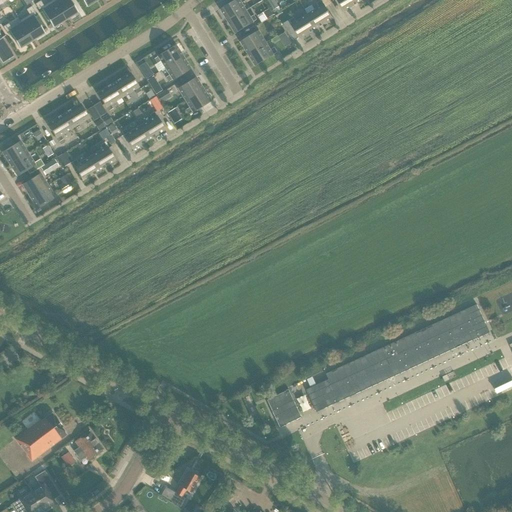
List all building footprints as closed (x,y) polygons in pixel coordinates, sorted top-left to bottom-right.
[(41,1),(35,4),(39,10),(41,8),(53,28),(66,20),(53,0),(44,6),(41,1)] [(53,0),(66,20),(79,12),(70,0),(53,0)] [(246,1),(245,0),(237,0),(222,10),(229,22),(246,11),(242,4),(246,1)] [(274,0),(266,0),(273,11),(279,7),(274,0)] [(337,0),(345,11),(348,9),(349,10),(349,9),(361,1),(360,0),(337,0)] [(320,8),(308,15),(317,29),(329,21),(329,22),(330,22),(329,21),(333,19),(324,5),(321,1),(317,4),(320,8)] [(29,15),(20,21),(21,23),(33,41),(45,33),(33,14),(35,12),(32,6),(26,10),(29,15)] [(250,18),(246,11),(229,22),(236,33),(253,23),(257,20),(255,15),(250,18)] [(294,18),(290,21),(292,25),(300,39),(304,36),(305,37),(305,36),(317,29),(308,15),(297,22),(294,18)] [(9,24),(3,27),(7,33),(9,31),(20,49),(33,41),(21,23),(12,29),(9,24)] [(266,43),(259,32),(242,42),(249,54),(266,43)] [(0,58),(3,63),(13,57),(0,35),(0,58)] [(270,51),(266,43),(249,54),(256,66),(273,55),(277,52),(275,48),(270,51)] [(183,57),(176,45),(158,56),(159,56),(154,59),(157,63),(161,61),(166,68),(183,57)] [(190,69),(183,57),(166,68),(170,75),(166,77),(169,82),(173,79),(173,80),(190,69)] [(142,60),(137,64),(147,76),(152,72),(142,60)] [(130,73),(114,83),(122,97),(134,90),(137,94),(141,91),(138,87),(130,73)] [(155,91),(162,87),(154,75),(148,79),(155,91)] [(203,90),(196,78),(178,89),(186,100),(203,90)] [(122,97),(114,83),(98,93),(106,107),(109,111),(113,109),(110,104),(122,97)] [(167,90),(157,97),(161,103),(171,97),(167,90)] [(210,101),(203,90),(186,100),(190,107),(186,110),(189,114),(193,112),(210,101)] [(156,97),(149,101),(156,112),(163,108),(156,97)] [(100,99),(88,106),(94,117),(106,111),(100,99)] [(80,104),(64,114),(73,128),(85,120),(87,125),(91,122),(89,118),(80,104)] [(141,113),(138,108),(133,112),(136,117),(141,113)] [(173,108),(166,112),(173,123),(180,119),(173,108)] [(152,119),(140,126),(149,140),(165,130),(157,116),(156,116),(154,112),(150,115),(152,119)] [(73,128),(64,114),(48,124),(56,138),(59,142),(63,139),(61,135),(73,128)] [(149,140),(140,126),(128,134),(126,129),(122,132),(124,136),(133,150),(149,140)] [(27,153),(20,142),(3,152),(10,164),(27,153)] [(107,147),(104,143),(100,145),(103,149),(91,157),(99,171),(115,161),(107,147)] [(53,152),(48,145),(43,148),(47,156),(53,152)] [(62,166),(71,161),(66,152),(57,158),(62,166)] [(27,153),(10,164),(17,176),(27,170),(29,174),(44,165),(40,158),(33,163),(27,153)] [(99,171),(91,157),(79,164),(76,160),(72,163),(75,167),(83,180),(99,171)] [(58,167),(54,160),(46,165),(50,172),(58,167)] [(52,182),(61,193),(76,182),(68,171),(52,182)] [(47,186),(40,174),(23,185),(30,197),(47,186)] [(55,198),(47,186),(30,197),(38,208),(55,198)] [(360,359),(326,374),(329,380),(307,390),(317,412),(395,376),(451,351),(490,333),(477,305),(438,323),(388,346),(360,359)] [(280,428),(302,418),(289,390),(267,400),(280,428)] [(46,416),(15,439),(32,461),(67,435),(62,428),(63,427),(52,413),(47,417),(46,416)] [(90,431),(75,441),(79,447),(74,451),(76,455),(78,454),(81,458),(85,456),(88,460),(93,456),(94,458),(104,450),(90,431)] [(68,452),(63,455),(71,465),(75,462),(68,452)] [(40,486),(31,492),(44,511),(50,507),(49,506),(51,505),(50,503),(54,501),(53,499),(59,495),(44,471),(35,477),(40,486)] [(166,487),(161,495),(181,507),(186,499),(182,497),(186,490),(191,493),(200,478),(188,471),(179,486),(180,486),(176,493),(166,487)] [(42,511),(44,511),(31,492),(13,503),(17,511),(42,511)] [(188,511),(189,511),(200,511),(203,508),(194,503),(188,511)]
